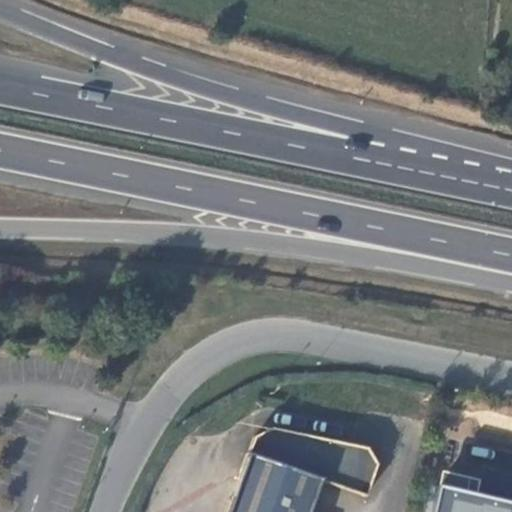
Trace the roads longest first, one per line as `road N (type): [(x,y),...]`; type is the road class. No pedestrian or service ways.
road 1 (trunk): [(511,163),(191,86),(0,12)]
road 2 (trunk): [(0,153),(511,257)]
road 3 (trunk): [(511,190),(0,88)]
road 4 (trunk): [(0,230),(215,240),(511,287)]
road 5 (unclassified): [(114,511),(148,420),(202,355),(250,334),(326,340),(511,376)]
